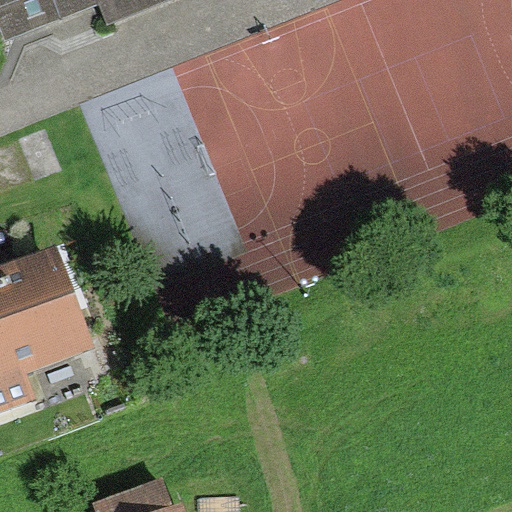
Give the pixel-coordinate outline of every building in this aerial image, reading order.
[(0,0),(0,32),(4,44),(101,6),(98,0),(0,0)] [(180,0),(98,0),(101,6),(109,28),(180,0)] [(191,98),(260,98),(259,49),(190,50),(191,98)] [(57,250),(0,271),(0,417),(37,404),(26,376),(95,351),(74,296),(57,250)] [(94,511),(184,511),(183,508),(174,511),(163,482),(93,508),(94,511)]
